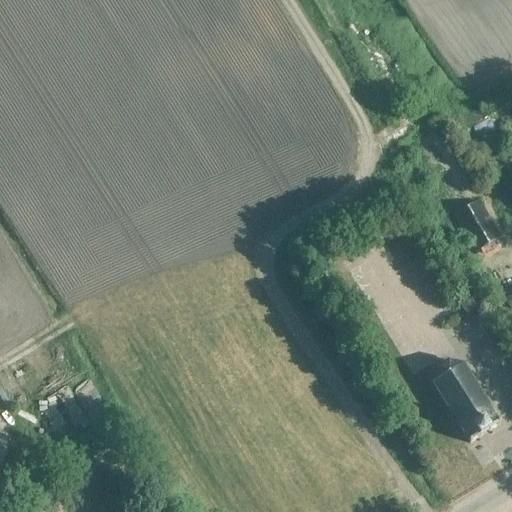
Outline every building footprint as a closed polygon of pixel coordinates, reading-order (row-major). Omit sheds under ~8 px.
[(447,186),(464,176),(433,126),(416,137),(447,186)] [(454,219),(474,253),(499,238),(478,204),(454,219)] [(479,316),(469,300),(460,305),(470,322),(479,316)] [(469,445),(500,426),(463,367),(448,364),(436,371),(432,386),(469,445)] [(251,381),(257,393),(277,382),(271,371),(251,381)]
